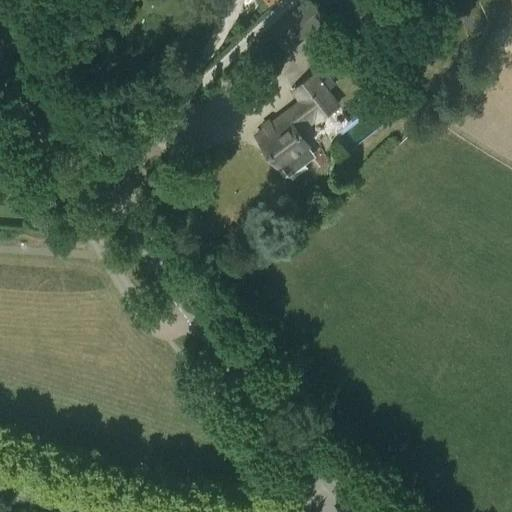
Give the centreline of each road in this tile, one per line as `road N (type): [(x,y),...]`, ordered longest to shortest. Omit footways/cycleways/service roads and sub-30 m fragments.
road 1 (unclassified): [(194,314),(10,0)]
road 2 (unclassified): [(194,314),(164,331),(144,315),(75,207),(0,56)]
road 3 (unclassified): [(329,486),(271,423),(194,314)]
road 4 (residential): [(154,511),(0,467)]
